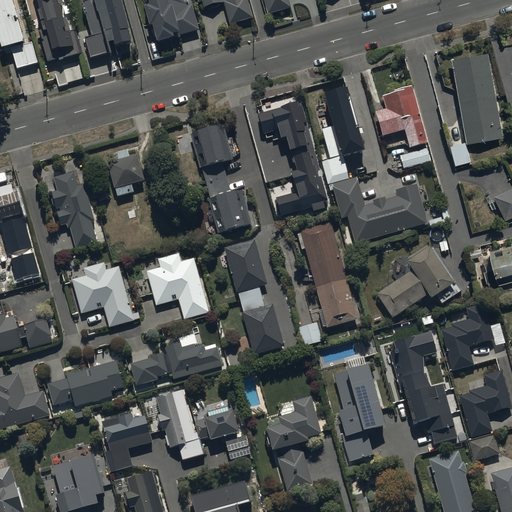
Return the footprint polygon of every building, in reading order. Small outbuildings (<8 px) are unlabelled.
[(24,46),(11,0),(0,0),(0,40),(2,47),(10,45),(17,70),(38,64),(32,44),(24,46)] [(36,0),(40,11),(39,12),(44,31),(41,32),(49,62),(81,53),(75,32),(70,34),(66,20),(63,21),(58,5),(61,4),(60,0),(36,0)] [(132,43),(119,0),(93,0),(83,3),(92,37),(85,39),(91,59),(110,53),(108,44),(113,43),(114,48),(132,43)] [(189,5),(187,0),(145,0),(147,6),(144,7),(150,26),(153,26),(158,43),(200,31),(192,4),(189,5)] [(204,8),(224,3),(229,25),(253,18),(248,0),(197,0),(198,2),(202,1),(204,8)] [(263,0),(267,15),(290,9),(287,0),(263,0)] [(489,54),(454,60),(469,145),(504,139),(489,54)] [(428,145),(413,88),(395,92),(395,94),(383,98),(386,111),(376,114),(383,138),(406,132),(411,149),(428,145)] [(341,159),(365,152),(347,90),(324,97),(332,126),(320,129),(328,158),(321,160),(328,184),(346,179),(341,159)] [(326,209),(322,195),(326,194),(319,170),(299,105),(259,117),(265,136),(279,132),(282,142),(287,140),(297,172),(291,174),(296,189),(301,187),(303,193),(278,200),(283,217),(313,208),(315,212),(326,209)] [(224,126),(190,135),(199,170),(201,169),(210,200),(209,200),(212,211),(207,213),(210,224),(215,223),(218,234),(252,226),(242,189),(231,191),(224,165),(234,162),(224,126)] [(472,163),(467,143),(452,147),(457,167),(472,163)] [(431,162),(427,149),(401,157),(405,170),(431,162)] [(145,182),(137,156),(129,158),(128,152),(114,156),(116,162),(108,164),(118,199),(134,194),(132,186),(145,182)] [(75,173),(54,179),(58,192),(51,194),(56,210),(60,209),(61,212),(57,213),(61,227),(67,226),(68,230),(70,229),(77,251),(98,245),(91,223),(95,222),(84,185),(80,187),(75,173)] [(356,245),(428,225),(416,186),(396,192),(398,198),(386,201),(385,199),(374,202),(375,205),(365,208),(357,179),(333,186),(342,221),(348,219),(356,245)] [(506,222),(511,218),(511,188),(494,198),(506,222)] [(18,190),(0,195),(0,225),(8,255),(10,254),(17,280),(40,274),(18,190)] [(445,204),(440,206),(444,219),(449,217),(445,204)] [(134,207),(127,210),(129,217),(136,215),(134,207)] [(440,215),(438,207),(431,209),(433,216),(440,215)] [(443,222),(441,216),(429,220),(430,225),(443,222)] [(331,222),(300,230),(301,231),(297,232),(302,248),(305,247),(321,308),(319,309),(323,325),(326,324),(326,326),(357,318),(331,222)] [(255,238),(224,246),(237,292),(239,291),(260,286),(267,284),(255,238)] [(447,240),(439,242),(442,250),(449,248),(447,240)] [(413,267),(376,292),(392,316),(428,292),(431,295),(435,292),(442,302),(462,289),(431,243),(407,258),(413,267)] [(511,247),(491,254),(496,270),(485,274),(490,291),(511,284),(511,247)] [(210,314),(194,260),(182,263),(179,254),(158,260),(161,269),(147,273),(157,307),(179,301),(185,321),(210,314)] [(136,322),(120,268),(108,272),(105,264),(84,270),(87,278),(73,282),(82,315),(105,309),(111,329),(136,322)] [(239,291),(244,310),(265,305),(260,286),(239,291)] [(244,310),(242,311),(253,353),(284,345),(273,303),(265,305),(244,310)] [(494,342),(484,304),(468,309),(471,321),(453,325),(454,329),(443,332),(445,337),(441,338),(450,373),(474,367),(470,349),(494,342)] [(0,354),(23,348),(21,339),(26,338),(30,350),(54,343),(47,320),(18,328),(15,318),(8,320),(6,315),(0,317),(0,354)] [(317,324),(298,329),(303,347),(322,342),(317,324)] [(437,355),(431,334),(392,344),(394,352),(389,354),(400,395),(405,394),(414,427),(426,424),(429,434),(433,433),(436,444),(456,439),(443,389),(430,392),(421,359),(437,355)] [(167,355),(131,366),(137,387),(159,381),(158,379),(174,374),(176,381),(224,366),(219,349),(207,353),(205,346),(195,349),(194,346),(182,350),(181,345),(166,349),(167,355)] [(124,389),(116,362),(74,374),(74,372),(66,374),(67,379),(48,384),(54,407),(74,401),(76,408),(113,398),(111,392),(124,389)] [(386,429),(369,367),(333,377),(344,413),(338,415),(345,440),(366,434),(386,429)] [(470,396),(461,398),(472,440),(493,434),(488,415),(511,409),(502,372),(484,377),(487,388),(469,393),(470,396)] [(0,430),(51,416),(44,392),(26,397),(19,374),(0,379),(0,430)] [(195,435),(183,391),(156,399),(161,415),(158,416),(163,432),(167,431),(171,448),(179,446),(183,462),(204,456),(198,434),(195,435)] [(308,441),(322,438),(312,401),(293,406),(296,416),(279,421),(281,428),(267,432),(273,455),(277,454),(287,493),(313,486),(303,455),(310,453),(308,445),(309,445),(308,441)] [(196,424),(201,441),(210,439),(211,443),(240,435),(234,413),(231,414),(229,409),(204,417),(205,421),(196,424)] [(132,416),(102,424),(110,453),(105,454),(111,474),(133,468),(128,451),(153,444),(145,417),(134,420),(132,416)] [(366,434),(345,440),(342,441),(349,467),(374,461),(366,434)] [(501,455),(495,436),(471,444),(477,462),(501,455)] [(237,437),(225,441),(231,463),(251,458),(246,438),(238,440),(237,437)] [(459,453),(429,461),(443,511),(475,511),(465,476),(467,475),(464,464),(463,465),(459,453)] [(53,468),(61,497),(56,498),(60,511),(90,511),(90,510),(99,507),(97,499),(107,497),(95,456),(53,468)] [(0,511),(17,511),(17,509),(22,508),(10,466),(0,469),(0,511)] [(511,511),(511,470),(491,476),(493,483),(492,484),(494,492),(495,491),(500,511),(511,511)] [(164,511),(153,474),(129,481),(132,493),(127,494),(131,509),(135,508),(136,511),(164,511)] [(244,480),(191,495),(195,511),(239,511),(238,505),(251,502),(244,480)] [(362,490),(351,493),(356,511),(371,511),(367,497),(364,498),(362,490)]
